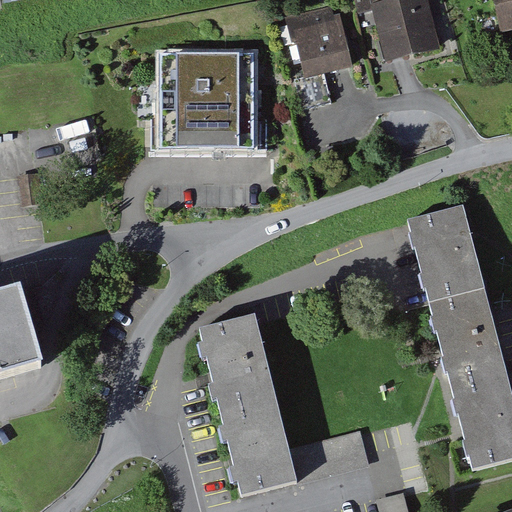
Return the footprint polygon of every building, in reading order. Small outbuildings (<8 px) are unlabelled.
[(389,67),(442,55),(428,0),(411,0),(375,8),(389,67)] [(511,0),(495,0),(504,34),(511,31),(511,0)] [(301,80),(351,68),(337,8),(287,20),(301,80)] [(254,154),(254,61),(159,61),(159,155),(254,154)] [(474,475),(511,465),(511,392),(465,210),(409,224),(474,475)] [(0,299),(0,381),(42,370),(19,293),(0,299)] [(243,500),(297,487),(256,318),(201,332),(243,500)] [(383,511),(409,511),(408,496),(382,498),(383,511)]
